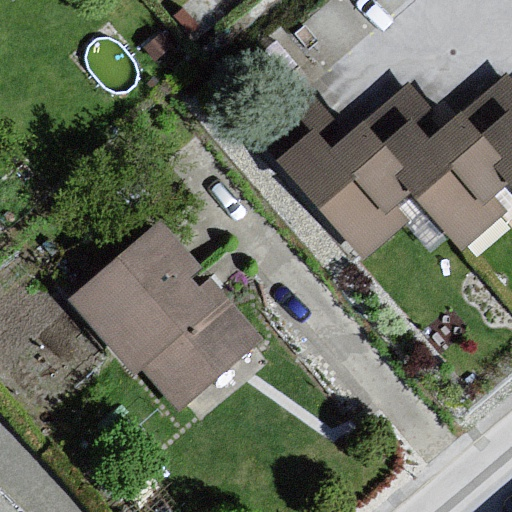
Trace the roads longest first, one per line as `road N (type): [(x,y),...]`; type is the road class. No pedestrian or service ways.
road 1 (unknown): [(456,480),(349,359),(211,224)]
road 2 (residential): [(511,434),(418,511)]
